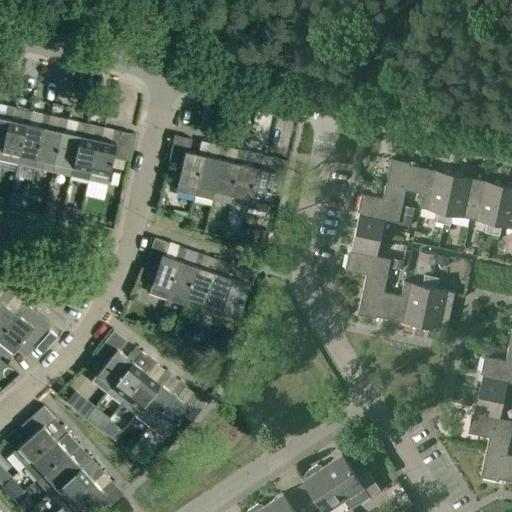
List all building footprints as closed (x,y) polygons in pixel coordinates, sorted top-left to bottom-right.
[(0,158),(2,151),(9,119),(12,120),(15,107),(7,106),(4,118),(0,117),(0,158)] [(2,151),(0,158),(0,160),(1,160),(17,164),(18,164),(20,155),(27,123),(30,124),(33,111),(24,109),(22,122),(12,120),(9,119),(2,151)] [(20,155),(18,164),(36,168),(38,159),(45,127),(48,128),(51,115),(42,113),(39,126),(30,124),(27,123),(20,155)] [(38,159),(36,168),(53,172),(55,163),(56,163),(63,131),(66,132),(68,119),(60,117),(57,130),(48,128),(45,127),(38,159)] [(55,163),(53,172),(71,176),(73,167),(74,167),(81,135),(83,136),(86,123),(78,122),(75,134),(66,132),(63,131),(56,163),(55,163)] [(73,167),(71,176),(89,180),(91,171),(99,139),(101,140),(104,127),(96,126),(93,138),(83,136),(81,135),(74,167),(73,167)] [(91,171),(89,180),(90,180),(107,184),(108,184),(114,158),(127,161),(133,134),(114,130),(111,142),(101,140),(99,139),(91,171)] [(174,135),(168,163),(182,166),(177,192),(195,196),(197,186),(197,187),(204,155),(207,155),(210,143),(202,141),(199,154),(186,151),(189,138),(174,135)] [(197,186),(195,196),(213,200),(215,190),(215,191),(222,159),(225,160),(228,147),(220,145),(217,158),(207,155),(204,155),(197,187),(197,186)] [(215,190),(213,200),(231,204),(233,194),(233,195),(240,163),(243,164),(246,151),(237,149),(234,162),(225,160),(222,159),(215,191),(215,190)] [(233,194),(231,204),(248,208),(251,198),(251,199),(258,167),(261,168),(264,155),(255,153),(252,166),(243,164),(240,163),(233,195),(233,194)] [(251,198),(248,208),(267,212),(271,194),(281,196),(289,161),(273,157),(270,170),(261,168),(258,167),(251,199),(251,198)] [(391,158),(383,198),(403,203),(405,190),(423,193),(428,169),(409,164),(409,162),(391,158)] [(428,169),(423,193),(420,208),(438,212),(436,222),(443,224),(453,174),(428,169)] [(478,179),(453,174),(443,224),(450,225),(452,215),(470,218),(478,179)] [(503,185),(478,179),(470,218),(487,222),(485,233),(492,234),(503,185)] [(511,186),(503,185),(492,234),(499,236),(502,225),(511,227),(511,186)] [(360,212),(355,232),(381,238),(384,220),(398,223),(403,203),(383,198),(362,194),(358,212),(360,212)] [(377,256),(381,238),(355,232),(351,253),(349,252),(345,270),(366,275),(386,279),(391,259),(377,256)] [(155,238),(146,264),(158,268),(149,293),(167,299),(170,291),(181,260),(183,261),(187,249),(179,246),(175,258),(166,255),(170,243),(155,238)] [(170,291),(167,299),(184,305),(187,297),(198,266),(201,267),(205,255),(197,252),(192,264),(183,261),(181,260),(170,291)] [(187,297),(184,305),(202,311),(205,303),(215,272),(218,273),(222,261),(214,258),(210,270),(201,267),(198,266),(187,297)] [(205,303),(202,311),(219,317),(222,308),(233,278),(235,279),(239,266),(231,264),(227,276),(218,273),(215,272),(205,303)] [(222,308),(219,317),(237,323),(250,284),(252,285),(257,272),(249,270),(244,282),(235,279),(233,278),(222,308)] [(376,316),(396,321),(401,295),(384,292),(386,279),(366,275),(358,315),(376,319),(376,316)] [(404,281),(401,295),(396,321),(421,326),(432,276),(425,275),(422,285),(404,281)] [(432,276),(421,326),(446,331),(455,292),(436,288),(439,278),(432,276)] [(0,309),(4,303),(7,305),(15,295),(8,290),(0,299),(0,309)] [(4,303),(0,309),(0,339),(19,315),(21,316),(29,306),(22,301),(14,311),(7,305),(4,303)] [(19,315),(0,339),(0,352),(8,359),(16,349),(27,357),(35,346),(52,324),(37,312),(29,306),(21,316),(19,315)] [(107,362),(105,365),(92,381),(107,392),(112,386),(132,360),(134,362),(142,352),(135,347),(128,357),(121,352),(127,344),(114,334),(97,355),(107,362)] [(511,383),(511,361),(505,361),(484,356),(480,374),(483,375),(478,395),(503,400),(507,382),(511,383)] [(107,392),(121,404),(126,397),(147,372),(149,373),(157,363),(150,358),(142,368),(134,362),(132,360),(112,386),(107,392)] [(121,404),(136,415),(141,408),(141,409),(161,383),(163,385),(171,375),(164,369),(156,380),(149,374),(149,373),(147,372),(126,397),(121,404)] [(136,415),(150,426),(155,420),(176,394),(178,396),(186,386),(179,381),(171,391),(163,385),(161,383),(141,409),(141,408),(136,415)] [(200,397),(193,392),(185,402),(178,396),(176,394),(155,420),(150,426),(165,438),(190,406),(192,408),(200,397)] [(468,433),(489,437),(509,441),(511,428),(511,420),(499,418),(503,400),(478,395),(474,415),(472,414),(468,433)] [(186,416),(193,422),(205,406),(198,401),(186,416)] [(30,437),(13,453),(25,466),(32,460),(56,439),(58,441),(68,432),(62,426),(61,427),(53,434),(48,429),(56,422),(44,409),(22,429),(30,437)] [(511,455),(506,454),(509,441),(489,437),(480,477),(499,481),(499,479),(511,481),(511,455)] [(32,460),(25,466),(37,480),(44,474),(69,452),(71,455),(80,446),(74,439),(65,448),(58,441),(56,439),(32,460)] [(44,474),(37,480),(50,494),(57,487),(57,488),(81,466),(83,468),(92,459),(87,453),(77,462),(71,455),(69,452),(44,474)] [(342,454),(323,467),(344,499),(345,498),(352,508),(370,496),(370,497),(381,490),(367,470),(357,476),(353,469),(342,454)] [(57,487),(50,494),(62,507),(69,501),(93,480),(95,482),(105,473),(99,467),(89,476),(83,468),(81,466),(57,488),(57,487)] [(305,479),(303,480),(305,482),(318,502),(308,509),(310,511),(325,511),(344,499),(323,467),(321,468),(317,467),(305,475),(305,479)] [(69,501),(62,507),(64,510),(66,511),(85,511),(94,504),(102,497),(105,494),(107,495),(117,487),(111,480),(101,489),(95,482),(93,480),(69,501)] [(283,493),(264,506),(267,511),(310,511),(308,509),(303,511),(295,511),(285,496),(283,493)]
